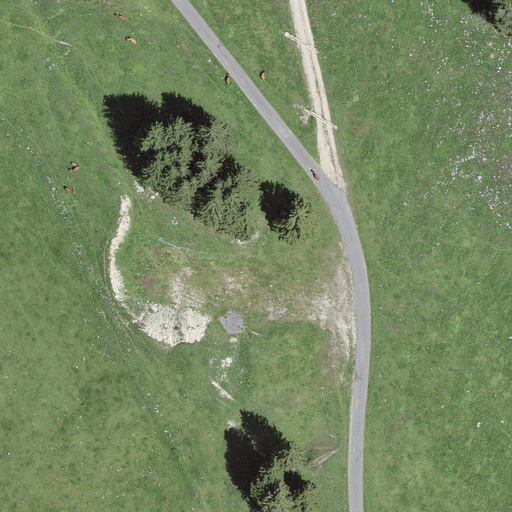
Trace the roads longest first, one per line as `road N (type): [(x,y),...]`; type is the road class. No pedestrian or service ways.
road 1 (track): [(178,0),(349,225),(365,312),(356,511)]
road 2 (track): [(330,192),(332,165),(298,0)]
